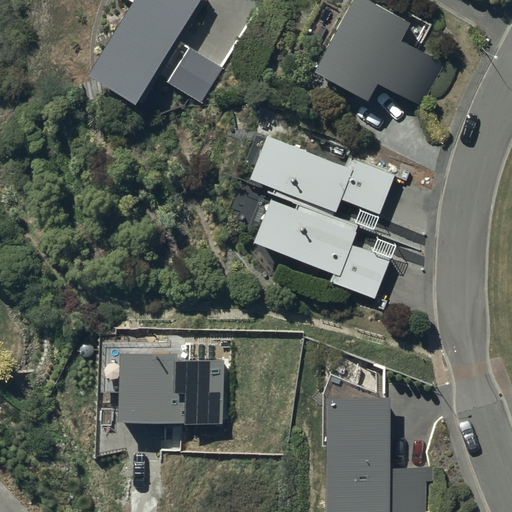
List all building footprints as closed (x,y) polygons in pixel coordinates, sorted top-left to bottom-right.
[(208,1),(205,0),(138,0),(88,84),(140,115),(208,1)] [(350,0),(314,66),(366,95),(375,79),(422,105),(446,62),(396,35),(406,16),(376,0),(350,0)] [(224,72),(192,51),(171,84),(203,105),(224,72)] [(346,160),(266,130),(249,173),(273,183),(271,189),(295,199),(294,203),(269,193),(268,197),(260,194),(249,219),(258,223),(253,235),(332,268),(329,276),(376,296),(395,240),(376,233),(371,248),(351,240),(358,221),(333,212),(337,203),(340,195),(360,203),(354,217),(373,225),(394,172),(348,154),(346,160)] [(389,392),(326,392),(324,509),(383,510),(383,511),(428,511),(429,465),(388,465),(389,392)]
